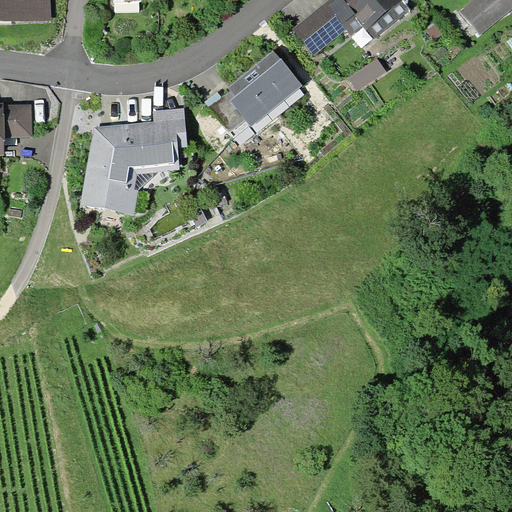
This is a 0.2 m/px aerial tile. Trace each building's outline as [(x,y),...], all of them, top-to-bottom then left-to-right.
[(0,0),(0,23),(35,21),(34,6),(44,5),(43,0),(0,0)] [(136,2),(157,2),(156,0),(112,0),(113,15),(137,14),(136,2)] [(333,0),(293,33),(312,55),(343,30),(349,37),(361,27),(342,3),(338,6),(333,0)] [(339,0),(342,3),(361,27),(371,39),(406,11),(402,7),(405,5),(403,2),(400,4),(396,0),(339,0)] [(511,3),(511,0),(483,0),(476,6),(489,22),(511,3)] [(298,89),(272,57),(206,111),(227,137),(242,124),(247,129),(298,89)] [(27,110),(0,110),(0,139),(27,139),(27,110)] [(109,136),(97,137),(85,209),(118,214),(119,206),(121,207),(123,194),(126,194),(127,190),(124,190),(127,173),(174,169),(173,149),(182,148),(182,141),(156,143),(155,130),(108,134),(109,136)]
